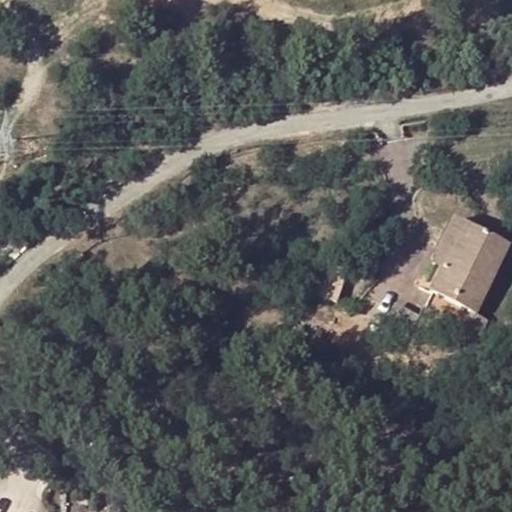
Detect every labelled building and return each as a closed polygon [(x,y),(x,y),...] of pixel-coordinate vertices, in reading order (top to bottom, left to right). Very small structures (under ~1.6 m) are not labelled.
[(442,271),(448,274),(470,228),(458,222),(435,268),(442,271)] [(431,295),(478,315),(479,314),(511,247),(470,228),(448,274),(442,271),(431,295)] [(340,266),(326,306),(342,310),(356,273),(340,266)] [(428,315),(402,304),(389,332),(414,343),(428,315)] [(497,322),(479,314),(478,315),(469,333),(488,342),(497,322)] [(34,411),(20,433),(58,461),(73,439),(34,411)]
